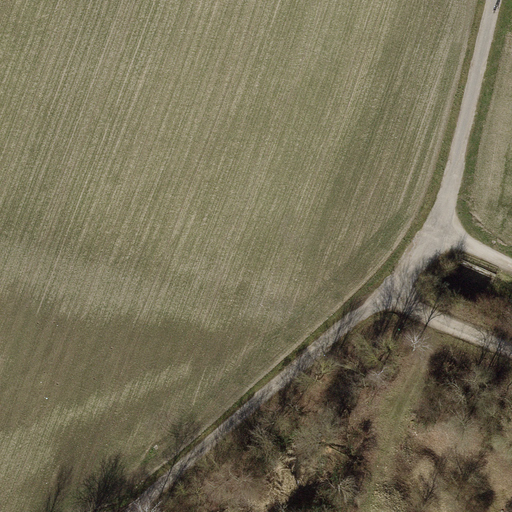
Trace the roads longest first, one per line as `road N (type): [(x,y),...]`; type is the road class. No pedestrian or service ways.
road 1 (track): [(493,0),(447,221),(405,269)]
road 2 (track): [(405,269),(419,306),(511,348)]
